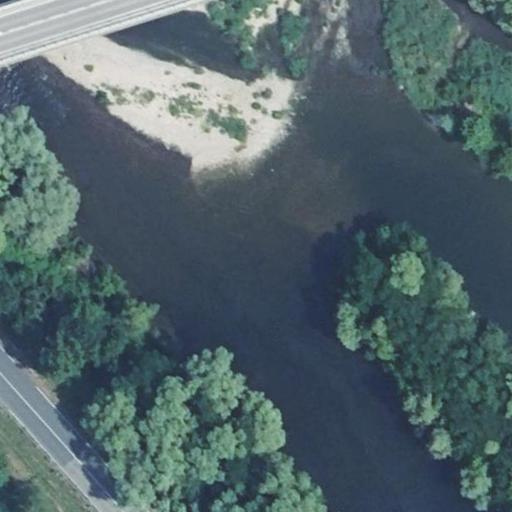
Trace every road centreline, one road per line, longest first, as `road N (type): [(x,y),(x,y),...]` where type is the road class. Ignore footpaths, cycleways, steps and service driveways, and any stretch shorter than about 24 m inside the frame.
road 1 (tertiary): [(122,511),(0,374)]
road 2 (primary): [(0,37),(118,0)]
